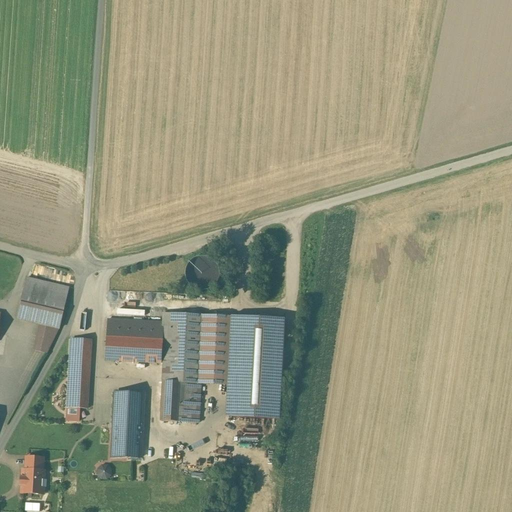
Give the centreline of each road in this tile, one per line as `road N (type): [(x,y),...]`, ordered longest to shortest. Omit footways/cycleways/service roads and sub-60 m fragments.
road 1 (unclassified): [(83,265),(136,258),(511,149)]
road 2 (unclassified): [(100,0),(83,265)]
road 3 (unclassified): [(83,265),(64,336),(0,447)]
